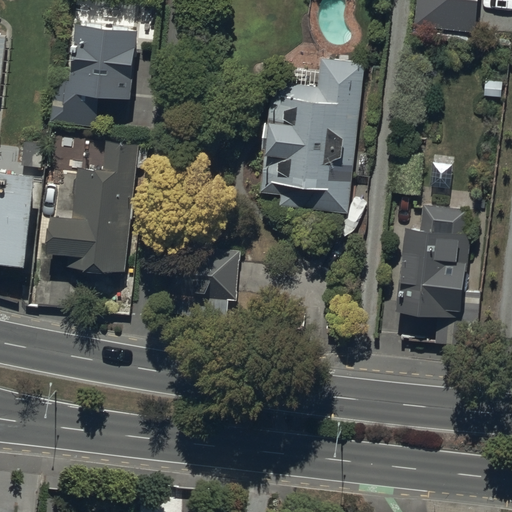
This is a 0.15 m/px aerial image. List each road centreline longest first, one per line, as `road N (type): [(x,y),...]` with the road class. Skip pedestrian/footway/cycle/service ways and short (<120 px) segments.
road 1 (primary): [(0,341),(144,370),(511,415)]
road 2 (primary): [(511,479),(0,418)]
